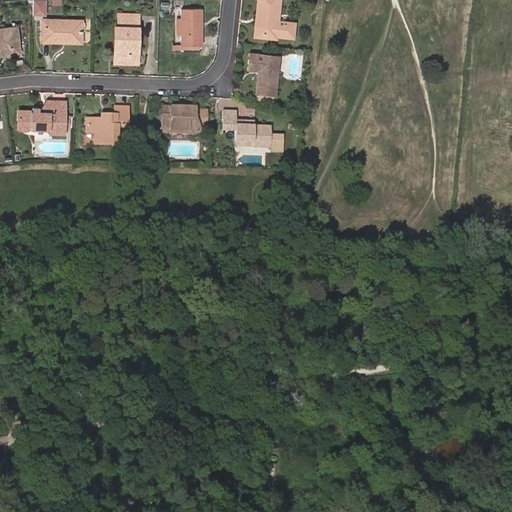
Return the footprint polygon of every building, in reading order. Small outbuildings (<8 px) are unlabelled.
[(46,14),(46,0),(33,0),(32,13),(46,14)] [(258,33),(277,35),(293,36),(294,24),(278,22),(279,0),(257,0),(256,16),(260,17),(258,33)] [(182,10),(182,19),(182,34),(182,45),(201,45),(201,9),(182,10)] [(118,22),(138,22),(138,14),(118,14),(118,22)] [(277,38),(277,35),(258,33),(260,17),(256,16),(254,36),(277,38)] [(81,41),(81,21),(43,20),(42,40),(81,41)] [(137,63),(138,22),(118,22),(118,27),(115,27),(114,37),(119,37),(118,62),(137,63)] [(0,54),(19,52),(16,27),(0,29),(0,54)] [(275,95),(279,57),(249,53),(248,69),(258,70),(256,93),(275,95)] [(40,112),(39,108),(33,108),(33,111),(19,111),(18,129),(19,129),(22,125),(26,125),(29,128),(46,128),(49,133),(63,134),(64,111),(53,110),(54,101),(48,101),(48,112),(40,112)] [(45,101),(39,108),(40,112),(48,112),(48,101),(45,101)] [(53,110),(64,111),(64,102),(54,101),(53,110)] [(188,129),(191,135),(202,131),(201,129),(204,129),(205,119),(195,118),(195,107),(162,106),(161,125),(159,129),(165,133),(169,128),(188,129)] [(115,115),(107,115),(106,120),(102,120),(102,119),(87,118),(87,131),(96,131),(95,144),(116,144),(117,126),(126,126),(127,107),(115,107),(115,115)] [(282,151),(283,135),(270,134),(271,126),(254,125),(254,121),(235,120),(235,112),(222,111),(222,130),(235,130),(234,141),(253,141),(253,146),(270,147),(270,150),(282,151)]
